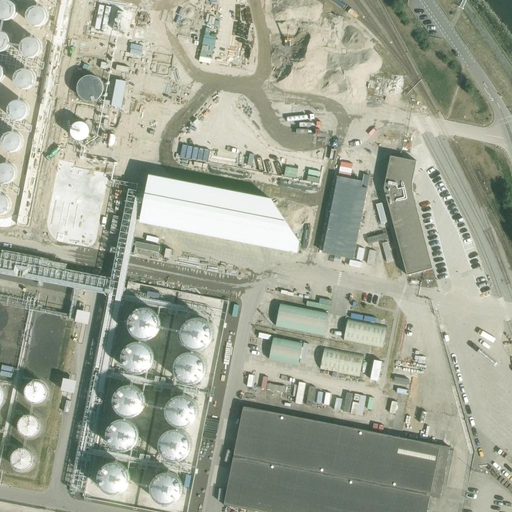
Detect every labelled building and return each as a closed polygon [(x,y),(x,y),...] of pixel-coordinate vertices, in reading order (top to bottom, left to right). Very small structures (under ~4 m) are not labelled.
[(5,0),(3,0),(0,2),(0,18),(4,21),(8,21),(13,20),(16,17),(18,13),(18,8),(16,4),(12,1),(9,0),(5,0)] [(33,6),(30,9),(27,13),(26,17),(27,22),(30,25),(34,27),(39,28),(43,26),(46,23),(48,19),(48,14),(46,10),(42,7),(38,6),(33,6)] [(227,8),(218,63),(259,70),(268,15),(227,8)] [(281,28),(274,67),(329,76),(338,25),(277,14),(275,27),(281,28)] [(0,31),(0,52),(2,53),(6,51),(10,48),(11,44),(11,39),(9,35),(6,32),(1,31),(0,31)] [(27,38),(23,40),(21,44),(20,48),(21,53),(24,56),(28,58),(32,59),(37,57),(40,54),(42,50),(42,45),(40,41),(36,38),(32,37),(27,38)] [(21,69),(18,72),(15,75),(14,80),(15,84),(18,88),(22,90),(27,90),(31,89),(34,86),(36,82),(36,77),(34,73),(30,70),(26,69),(21,69)] [(89,76),(85,77),(81,79),(79,82),(77,86),(77,90),(78,94),(80,97),(83,100),(87,101),(91,102),(95,101),(99,98),(101,95),(103,91),(103,87),(102,83),(100,80),(97,77),(93,76),(89,76)] [(389,79),(378,76),(374,96),(385,98),(389,79)] [(111,79),(111,84),(115,84),(113,106),(124,107),(126,80),(111,79)] [(15,100),(12,103),(9,106),(8,111),(9,115),(12,119),(16,121),(21,121),(25,120),(28,117),(30,112),(30,108),(28,104),(24,101),(20,100),(15,100)] [(82,122),(78,122),(75,123),(72,126),(71,129),(71,133),(72,136),(74,139),(78,140),(81,140),(85,139),(88,137),(89,133),(89,130),(88,126),(85,123),(82,122)] [(9,131),(6,133),(3,137),(2,141),(3,146),(6,149),(10,152),(15,152),(19,150),(22,147),(24,143),(24,138),(22,134),(18,131),(14,130),(9,131)] [(432,269),(414,192),(412,184),(415,162),(400,159),(390,157),(385,188),(388,200),(406,275),(426,270),(432,269)] [(2,163),(0,164),(0,182),(3,184),(7,185),(12,183),(15,180),(17,176),(17,171),(15,167),(11,164),(7,163),(2,163)] [(150,166),(141,214),(299,245),(301,234),(271,190),(150,166)] [(363,180),(338,175),(323,253),(354,259),(370,175),(364,174),(363,180)] [(0,194),(0,216),(1,216),(5,215),(9,212),(10,207),(10,203),(8,199),(5,196),(0,194)] [(132,257),(135,233),(128,232),(129,224),(123,223),(119,255),(132,257)] [(137,242),(134,254),(158,259),(160,247),(137,242)] [(33,276),(71,286),(72,279),(76,280),(77,275),(36,265),(33,276)] [(134,311),(134,315),(134,319),(135,322),(138,326),(140,328),(144,330),(148,331),(151,331),(155,330),(158,328),(161,326),(163,322),(165,319),(165,315),(165,311),(163,308),(161,305),(158,302),(155,300),(151,299),(148,299),(144,300),(140,302),(138,305),(135,308),(134,311)] [(280,303),(275,326),(324,336),(329,313),(280,303)] [(89,324),(92,312),(79,309),(76,321),(89,324)] [(187,322),(187,326),(187,330),(188,334),(191,337),(193,339),(197,341),(201,342),(204,342),(208,341),(211,339),(214,337),(216,334),(218,330),(218,326),(218,322),(216,319),(214,316),(211,313),(208,311),(204,311),(201,311),(197,311),(193,313),(191,316),(188,319),(187,322)] [(348,319),(344,341),(383,349),(387,327),(348,319)] [(273,338),(269,360),(298,366),(302,343),(273,338)] [(126,350),(126,354),(126,358),(128,362),(130,365),(133,367),(136,369),(140,370),(144,370),(147,369),(151,367),(154,365),(156,362),(157,358),(157,354),(157,350),(156,347),(154,344),(151,341),(147,339),(144,339),(140,339),(136,339),(133,341),(130,344),(128,347),(126,350)] [(324,348),(320,370),(359,378),(364,356),(324,348)] [(178,363),(178,367),(178,371),(180,375),(182,378),(185,380),(188,382),(192,383),(195,383),(199,382),(203,380),(205,378),(208,375),(209,371),(209,367),(209,363),(208,360),(205,357),(203,354),(199,352),(195,352),(192,352),(188,352),(185,354),(182,357),(180,360),(178,363)] [(376,357),(370,381),(378,383),(384,359),(376,357)] [(265,388),(277,391),(280,378),(268,376),(265,388)] [(76,391),(77,380),(64,378),(62,390),(76,391)] [(47,396),(47,394),(47,391),(47,388),(45,386),(44,384),(42,382),(39,381),(36,381),(34,381),(31,382),(29,384),(27,386),(26,388),(25,391),(25,393),(26,396),(27,398),(29,400),(31,402),(33,403),(36,403),(39,403),(41,402),(43,401),(45,399),(47,396)] [(117,393),(116,397),(117,401),(118,404),(120,407),(123,410),(126,412),(130,413),(134,413),(138,412),(141,410),(144,407),(146,404),(147,401),(148,397),(147,393),(146,390),(144,387),(141,384),(138,382),(134,381),(130,381),(126,382),(123,384),(120,387),(118,390),(117,393)] [(170,402),(169,406),(170,410),(171,413),(173,417),(176,419),(179,421),(183,422),(187,422),(191,421),(194,419),(197,417),(199,413),(200,410),(201,406),(200,402),(199,399),(197,396),(194,393),(191,391),(187,390),(183,390),(179,391),(176,393),(173,396),(171,399),(170,402)] [(360,395),(359,402),(347,401),(346,413),(365,414),(366,395),(360,395)] [(394,408),(395,401),(385,400),(382,419),(387,420),(389,407),(394,408)] [(243,407),(224,505),(259,511),(427,511),(430,497),(440,499),(450,447),(243,407)] [(40,430),(41,427),(41,425),(40,422),(39,420),(37,418),(35,416),(32,415),(30,415),(27,415),(24,416),(22,417),(20,419),(19,422),(18,424),(18,427),(19,430),(20,432),(22,434),(24,435),(27,436),(29,437),(32,437),(35,436),(37,434),(39,432),(40,430)] [(109,433),(109,436),(109,440),(111,444),(113,447),(116,449),(119,451),(123,452),(127,452),(130,451),(134,449),(137,447),(139,444),(140,440),(141,436),(140,433),(139,429),(137,426),(134,423),(130,422),(127,421),(123,421),(119,422),(116,423),(113,426),(111,429),(109,433)] [(162,442),(161,446),(162,450),(163,453),(165,456),(168,459),(172,461),(175,462),(179,462),(183,461),(186,459),(189,457),(191,453),(193,450),(193,446),(193,442),(191,439),(189,436),(186,433),(183,431),(179,430),(175,430),(172,431),(168,433),(165,436),(163,439),(162,442)] [(33,463),(34,461),(34,458),(33,455),(32,453),(30,451),(28,449),(26,448),(23,448),(20,448),(18,449),(16,451),(14,453),(12,455),(12,458),(12,460),(12,463),(14,465),(15,467),(18,469),(20,470),(23,470),(25,470),(28,469),(30,468),(32,466),(33,463)] [(99,476),(99,480),(99,484),(101,487),(103,490),(106,493),(109,495),(113,496),(117,496),(120,495),(124,493),(127,490),(129,487),(130,484),(131,480),(130,476),(129,473),(127,469),(124,467),(120,465),(117,464),(113,464),(109,465),(106,467),(103,470),(101,473),(99,476)] [(152,485),(151,488),(152,492),(153,496),(155,499),(158,501),(162,503),(165,504),(169,504),(173,503),(176,501),(179,499),(181,496),(183,492),(183,488),(183,485),(181,481),(179,478),(176,475),(173,474),(169,473),(165,473),(162,474),(158,475),(155,478),(153,481),(152,485)]
